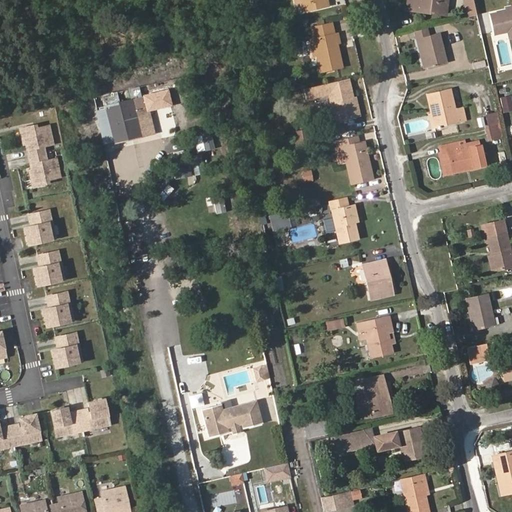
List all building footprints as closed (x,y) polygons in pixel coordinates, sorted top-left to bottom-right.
[(329,5),(327,0),(300,0),(301,4),(303,11),(329,5)] [(446,15),(447,0),(408,0),(407,10),(446,15)] [(476,10),(473,0),(464,0),(467,11),(476,10)] [(511,8),(506,10),(490,13),(494,34),(507,31),(511,30),(511,8)] [(342,66),(337,43),(339,42),(337,33),(334,34),(332,22),(311,26),(314,38),(310,39),(313,55),(317,55),(320,71),(342,66)] [(427,67),(419,37),(429,35),(427,28),(414,31),(424,68),(427,67)] [(447,62),(439,32),(429,35),(419,37),(427,67),(447,62)] [(486,66),(484,60),(472,62),(474,69),(486,66)] [(357,116),(353,98),(348,78),(303,88),(306,98),(329,93),(332,109),(325,111),(328,125),(336,124),(336,121),(357,116)] [(138,86),(126,89),(129,98),(141,94),(138,86)] [(466,120),(462,107),(455,108),(450,88),(427,94),(435,127),(466,120)] [(120,101),(118,91),(103,94),(105,104),(120,101)] [(154,132),(145,95),(120,101),(105,104),(106,108),(114,141),(154,132)] [(511,109),(511,106),(510,96),(501,97),(502,101),(504,111),(508,110),(511,109)] [(102,143),(114,141),(106,108),(95,110),(102,143)] [(500,122),(498,111),(485,114),(485,116),(487,124),(488,125),(500,122)] [(487,124),(485,116),(477,118),(479,126),(487,124)] [(504,137),(500,122),(488,125),(484,126),(488,140),(504,137)] [(35,124),(20,128),(23,143),(25,143),(28,156),(44,153),(42,145),(52,143),(48,125),(36,127),(35,124)] [(312,146),(308,129),(294,132),(298,149),(312,146)] [(373,178),(364,141),(359,143),(357,135),(336,140),(337,147),(342,146),(346,162),(351,183),(373,178)] [(485,165),(480,144),(460,149),(459,142),(439,146),(441,153),(447,152),(452,173),(485,165)] [(346,162),(342,146),(337,147),(335,148),(338,163),(346,162)] [(452,173),(447,152),(441,153),(439,154),(444,175),(452,173)] [(44,153),(28,156),(31,169),(29,170),(32,185),(48,181),(47,178),(59,175),(55,158),(46,160),(44,153)] [(203,172),(201,154),(191,155),(194,174),(203,172)] [(175,179),(185,177),(182,160),(172,162),(175,179)] [(313,180),(311,169),(301,171),(303,182),(313,180)] [(358,239),(354,222),(353,222),(349,205),(347,197),(330,201),(339,243),(358,239)] [(358,221),(354,204),(349,205),(353,222),(354,222),(358,221)] [(29,243),(55,237),(49,208),(29,213),(31,221),(37,219),(38,223),(25,226),(29,243)] [(295,224),(291,210),(283,212),(272,215),(275,228),(295,224)] [(511,266),(511,252),(503,220),(484,224),(487,236),(492,255),(488,256),(492,271),(511,266)] [(474,236),(473,228),(466,230),(468,237),(474,236)] [(58,250),(38,254),(40,262),(46,261),(47,264),(41,265),(34,267),(38,284),(64,278),(58,250)] [(384,272),(380,259),(362,263),(371,300),(393,295),(388,271),(384,272)] [(197,271),(177,275),(181,292),(190,290),(195,308),(205,305),(197,271)] [(67,291),(47,295),(49,303),(55,302),(56,305),(50,307),(43,308),(47,325),(74,319),(67,291)] [(495,325),(488,293),(466,298),(473,330),(495,325)] [(391,344),(388,333),(392,332),(388,315),(356,322),(358,331),(365,330),(366,337),(371,357),(393,353),(391,344)] [(330,330),(344,327),(342,318),(328,321),(330,330)] [(76,332),(56,336),(58,344),(64,343),(65,346),(59,348),(52,349),(56,366),(82,360),(76,332)] [(489,359),(485,343),(467,347),(471,363),(489,359)] [(511,358),(500,361),(505,380),(511,378),(511,358)] [(265,364),(258,366),(261,378),(268,377),(265,364)] [(391,412),(382,375),(363,379),(366,395),(372,417),(391,412)] [(189,395),(191,407),(203,405),(201,393),(189,395)] [(372,417),(366,395),(356,397),(361,419),(372,417)] [(67,407),(52,410),(57,435),(111,424),(105,398),(89,402),(91,408),(92,414),(89,415),(87,409),(72,412),(73,418),(70,419),(69,413),(67,407)] [(262,422),(256,400),(222,409),(221,404),(201,409),(209,437),(228,431),(227,427),(230,426),(238,424),(241,423),(243,428),(262,422)] [(0,447),(42,439),(36,413),(20,417),(22,423),(23,429),(19,430),(18,424),(3,427),(4,433),(1,434),(0,431),(0,447)] [(328,433),(324,417),(304,421),(308,437),(328,433)] [(240,432),(238,424),(230,426),(233,434),(240,432)] [(425,455),(419,427),(396,433),(395,431),(373,436),(375,444),(377,450),(400,445),(404,460),(425,455)] [(373,436),(371,428),(351,432),(355,449),(375,444),(373,436)] [(355,449),(351,432),(336,436),(340,452),(355,449)] [(340,452),(336,436),(326,438),(330,455),(340,452)] [(290,478),(287,463),(263,468),(266,483),(290,478)] [(244,483),(241,473),(229,476),(231,486),(244,483)] [(505,493),(501,473),(497,474),(501,494),(505,493)] [(429,511),(426,495),(423,483),(426,482),(424,474),(400,479),(407,511),(429,511)] [(125,511),(129,511),(124,487),(101,492),(102,498),(95,500),(97,511),(115,511),(119,511),(118,511),(125,511)] [(361,497),(359,490),(352,491),(353,499),(361,497)] [(352,505),(349,491),(343,493),(346,506),(352,505)] [(59,504),(52,505),(53,511),(84,511),(81,492),(58,497),(59,504)] [(346,506),(343,493),(321,497),(324,511),(346,506)] [(53,511),(52,505),(45,507),(44,500),(21,506),(22,511),(53,511)]
